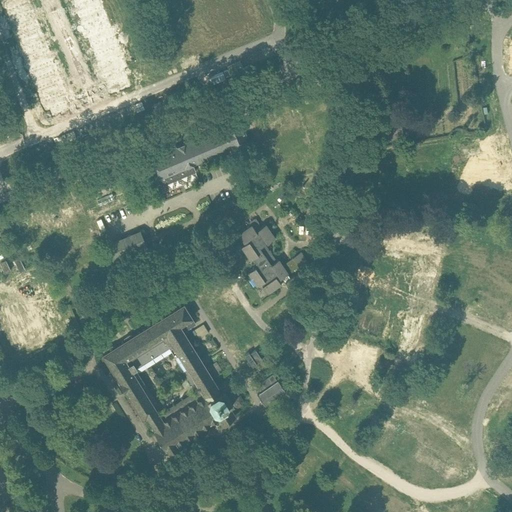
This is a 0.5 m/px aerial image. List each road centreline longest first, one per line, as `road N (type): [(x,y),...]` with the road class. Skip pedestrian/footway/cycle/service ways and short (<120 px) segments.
road 1 (unclassified): [(0,198),(320,63),(355,67)]
road 2 (residential): [(36,137),(278,37),(282,23),(272,0)]
road 3 (residential): [(511,336),(416,298),(390,387),(479,445)]
road 4 (residential): [(310,354),(355,67)]
road 5 (residential): [(301,413),(408,490),(438,496),(474,487),(485,474)]
road 6 (unknown): [(481,156),(423,235),(330,236)]
road 7 (residential): [(197,506),(146,509),(56,490)]
road 8 (unclassified): [(355,67),(391,33),(469,0)]
